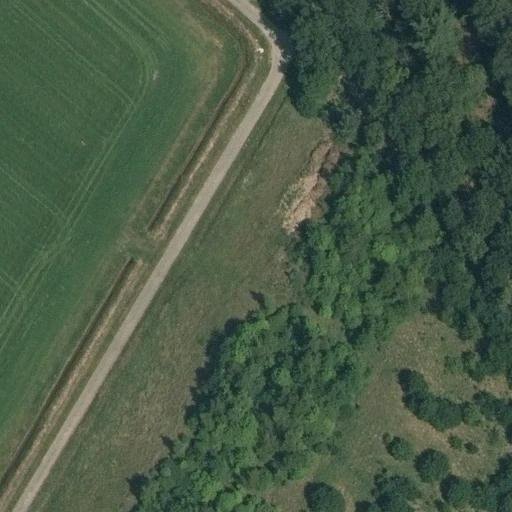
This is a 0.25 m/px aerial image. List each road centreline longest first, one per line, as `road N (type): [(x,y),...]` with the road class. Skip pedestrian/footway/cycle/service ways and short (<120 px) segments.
road 1 (unclassified): [(234,0),(279,42),(281,66),(19,511)]
road 2 (track): [(298,40),(511,266)]
